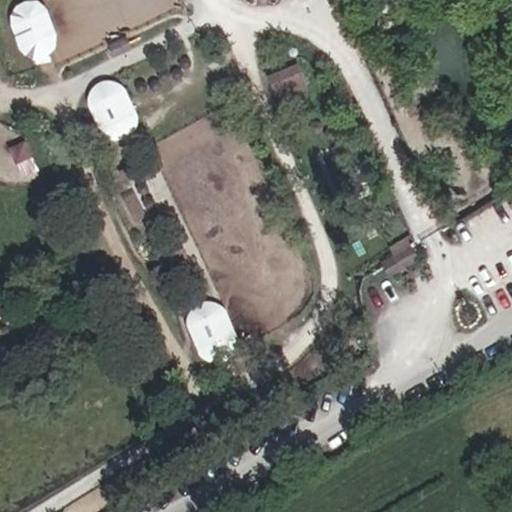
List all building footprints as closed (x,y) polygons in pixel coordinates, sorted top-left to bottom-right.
[(54,43),(55,42),(55,41),(54,39),(54,38),(54,36),(45,11),(44,10),(43,9),(43,8),(42,8),(42,7),(40,7),(39,5),(38,5),(37,5),(36,4),(35,4),(34,3),(33,3),(31,3),(30,2),(29,2),(28,3),(27,3),(26,3),(24,4),(23,4),(21,5),(20,5),(19,6),(17,7),(17,8),(16,9),(15,10),(14,12),(14,13),(13,14),(13,15),(12,17),(12,18),(12,19),(12,21),(12,22),(12,23),(13,24),(22,49),(23,49),(24,50),(25,52),(26,52),(26,53),(28,54),(29,55),(30,56),(31,56),(33,57),(34,57),(35,57),(36,57),(38,57),(39,57),(40,57),(42,57),(43,56),(44,56),(45,55),(46,55),(47,55),(47,54),(48,54),(49,53),(50,52),(51,52),(51,50),(52,49),(52,48),(53,47),(53,46),(54,44),(54,43)] [(275,70),(279,94),(311,88),(307,64),(275,70)] [(135,116),(123,91),(122,91),(122,90),(121,90),(120,89),(118,88),(117,87),(116,86),(114,86),(113,85),(112,85),(111,85),(109,85),(108,85),(107,85),(106,85),(105,85),(104,86),(102,86),(101,87),(99,87),(98,88),(97,89),(96,90),(95,91),(94,92),(94,93),(93,95),(93,96),(92,98),(91,100),(91,101),(91,102),(92,103),(92,105),(92,106),(92,107),(93,107),(104,131),(105,132),(106,133),(107,134),(108,134),(109,135),(110,136),(112,137),(113,138),(114,138),(115,138),(117,138),(118,138),(119,139),(120,138),(122,138),(123,138),(124,138),(125,137),(126,137),(127,136),(129,136),(129,135),(130,134),(131,133),(132,132),(133,131),(134,130),(134,129),(134,128),(134,127),(135,126),(135,124),(136,123),(136,122),(136,121),(136,119),(135,118),(135,116)] [(16,145),(24,174),(38,170),(31,142),(16,145)] [(412,251),(407,244),(392,253),(396,261),(412,251)] [(419,261),(412,251),(396,261),(386,267),(392,277),(419,261)] [(208,361),(247,344),(226,297),(188,314),(208,361)]
